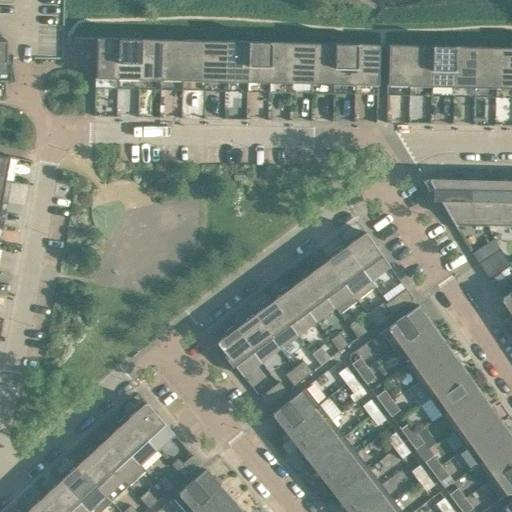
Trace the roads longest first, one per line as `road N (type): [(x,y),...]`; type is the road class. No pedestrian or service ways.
road 1 (residential): [(0,399),(42,169),(57,129),(387,139)]
road 2 (residential): [(160,344),(379,176)]
road 3 (residential): [(511,383),(379,176)]
road 4 (residential): [(296,511),(160,344)]
road 5 (residential): [(0,484),(160,344)]
road 6 (residential): [(387,139),(511,143)]
